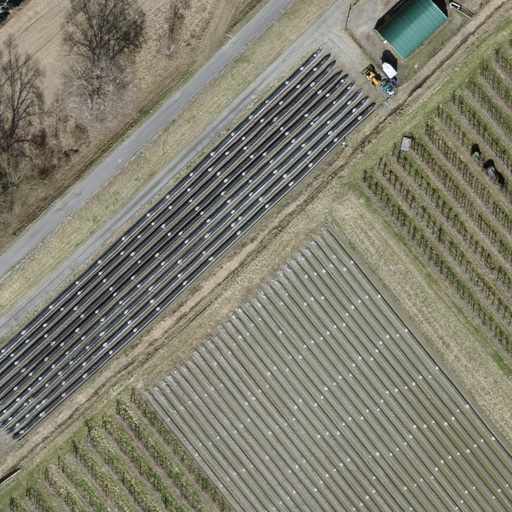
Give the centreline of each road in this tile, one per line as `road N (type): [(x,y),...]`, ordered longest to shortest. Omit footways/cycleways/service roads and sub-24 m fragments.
road 1 (track): [(346,0),(0,325)]
road 2 (track): [(279,0),(0,262)]
